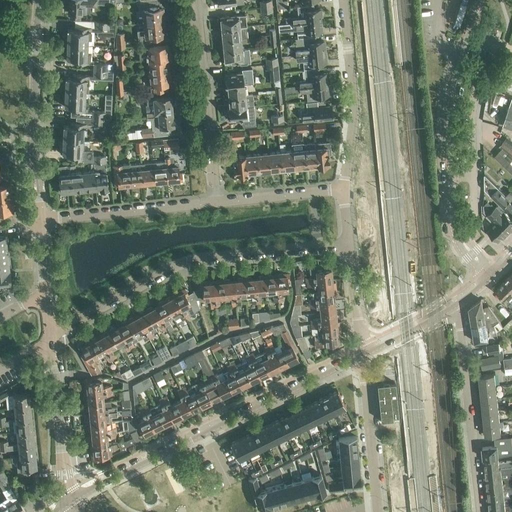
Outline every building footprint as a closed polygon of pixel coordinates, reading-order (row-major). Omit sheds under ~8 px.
[(65,0),(65,2),(69,2),(68,12),(81,13),(81,11),(85,11),(86,5),(97,5),(97,4),(109,4),(112,4),(112,0),(65,0)] [(164,0),(140,0),(141,14),(143,13),(144,23),(163,21),(162,7),(165,7),(164,0)] [(275,0),(277,8),(286,7),(288,7),(287,0),(282,1),(281,0),(275,0)] [(292,17),(285,18),(286,24),(293,23),(320,20),(320,16),(321,16),(321,9),(314,10),(313,5),(297,6),(297,13),(298,17),(292,17)] [(221,28),(239,27),(246,26),(245,14),(238,15),(220,17),(221,28)] [(286,24),(283,24),(283,32),(300,30),(300,38),(315,37),(314,32),(322,31),(320,20),(293,23),(286,24)] [(91,31),(97,31),(96,35),(114,36),(116,22),(95,21),(95,27),(84,27),(74,26),(73,26),(74,27),(74,30),(67,30),(67,44),(87,45),(87,38),(90,38),(91,31)] [(144,23),(145,30),(138,31),(139,38),(138,38),(138,42),(144,41),(144,46),(145,46),(147,45),(168,43),(167,34),(164,34),(163,21),(144,23)] [(222,34),(221,34),(221,40),(240,38),(247,37),(246,26),(239,27),(221,28),(222,34)] [(124,32),(115,33),(116,40),(116,46),(116,48),(125,47),(124,32)] [(302,49),(295,49),(296,55),(324,52),(323,48),(325,48),(324,41),(315,42),(315,37),(300,38),(302,49)] [(224,51),(241,49),(240,38),(221,40),(222,46),(223,45),(224,51)] [(147,45),(148,52),(139,53),(139,60),(146,59),(146,60),(170,57),(168,43),(147,45)] [(67,44),(66,59),(73,59),(72,62),(72,63),(73,62),(89,64),(90,53),(87,53),(87,45),(67,44)] [(249,48),(241,49),(224,51),(225,62),(236,61),(237,64),(240,64),(240,65),(247,64),(247,63),(251,63),(249,48)] [(324,52),(296,55),(297,61),(302,60),(303,70),(318,69),(318,64),(326,63),(325,56),(324,56),(324,52)] [(168,70),(167,60),(170,60),(170,57),(146,60),(147,65),(149,64),(150,72),(168,70)] [(295,87),(293,87),(299,87),(327,84),(326,73),(319,74),(318,69),(303,70),(304,81),(299,82),(294,83),(295,87)] [(167,90),(167,84),(170,83),(168,70),(150,72),(150,80),(148,81),(149,86),(150,86),(151,91),(152,91),(154,91),(167,90)] [(225,79),(224,79),(224,85),(226,85),(226,86),(243,84),(254,83),(252,71),(242,72),(242,73),(235,73),(225,74),(225,79)] [(65,78),(65,92),(85,93),(88,93),(88,85),(89,75),(82,75),(72,74),(71,74),(72,75),(72,78),(65,78)] [(228,91),(225,91),(226,97),(245,95),(251,95),(245,95),(243,84),(226,86),(228,86),(228,91)] [(327,84),(299,87),(300,92),(307,92),(308,102),(324,100),(323,95),(329,95),(329,88),(327,88),(327,84)] [(151,91),(142,92),(142,99),(146,99),(147,105),(145,105),(146,113),(154,112),(154,113),(172,112),(171,96),(155,98),(154,91),(152,91),(151,91)] [(65,92),(64,106),(70,107),(70,110),(70,111),(71,110),(70,117),(76,117),(90,118),(111,119),(111,114),(106,113),(106,112),(87,111),(87,101),(85,101),(85,93),(65,92)] [(245,95),(226,97),(227,103),(229,103),(230,107),(228,108),(253,106),(252,95),(251,95),(245,95)] [(511,128),(511,97),(511,98),(502,125),(511,128)] [(308,113),(302,114),(302,121),(320,119),(330,118),(330,114),(331,114),(330,106),(324,107),(324,100),(308,102),(306,102),(308,113)] [(228,110),(227,110),(227,115),(229,115),(229,120),(241,119),(244,125),(255,124),(253,106),(228,108),(228,110)] [(273,125),(277,125),(284,124),(282,109),(276,110),(277,115),(271,115),(271,122),(273,122),(273,125)] [(136,131),(127,132),(128,138),(169,134),(168,130),(171,130),(170,126),(174,126),(177,125),(176,117),(173,117),(172,112),(154,113),(154,112),(146,113),(147,119),(151,119),(152,126),(141,127),(141,128),(135,128),(136,131)] [(63,125),(63,140),(83,141),(83,133),(86,134),(86,124),(90,124),(90,118),(76,117),(76,123),(70,122),(69,122),(70,123),(70,126),(63,125)] [(313,124),(313,131),(325,130),(325,123),(313,124)] [(243,141),(243,137),(242,130),(230,132),(231,141),(231,142),(243,141)] [(511,140),(507,137),(503,141),(511,148),(511,140)] [(178,138),(162,139),(163,146),(163,149),(179,147),(178,138)] [(63,140),(62,154),(68,154),(68,157),(68,158),(69,157),(92,159),(93,147),(88,147),(88,141),(83,141),(63,140)] [(501,149),(498,152),(511,165),(511,148),(503,141),(499,146),(501,149)] [(303,142),(291,144),(292,150),(294,170),(300,169),(300,167),(305,167),(303,149),(303,143),(303,142)] [(315,142),(303,143),(303,149),(305,167),(310,166),(311,168),(316,168),(315,166),(317,166),(315,144),(315,142)] [(315,144),(317,166),(319,166),(320,168),(324,167),(324,165),(329,165),(328,153),(330,153),(329,142),(315,144)] [(292,150),(286,151),(285,143),(279,144),(280,151),(282,169),(287,169),(287,171),(294,170),(292,150)] [(280,151),(268,153),(270,173),(277,172),(277,170),(282,169),(280,151)] [(511,165),(498,152),(494,156),(511,173),(511,165)] [(268,153),(256,154),(258,172),(263,171),(263,173),(270,173),(268,153)] [(256,154),(245,155),(246,173),(248,173),(248,175),(253,174),(253,172),(258,172),(256,154)] [(245,155),(234,156),(226,156),(230,166),(234,166),(234,174),(239,174),(239,176),(244,175),(244,173),(246,173),(245,155)] [(166,181),(173,180),(173,182),(182,181),(181,173),(178,173),(178,167),(178,161),(173,162),(173,156),(168,156),(168,158),(164,158),(165,161),(164,161),(164,167),(166,181)] [(155,184),(159,184),(159,182),(166,181),(164,167),(164,161),(153,162),(155,184)] [(109,164),(109,162),(93,163),(93,167),(94,170),(95,188),(100,188),(100,190),(108,189),(106,169),(109,169),(109,165),(109,164)] [(141,163),(143,183),(150,183),(150,185),(155,184),(153,162),(141,163)] [(131,187),(137,186),(137,184),(143,183),(141,163),(129,164),(129,163),(128,164),(129,170),(131,187)] [(124,187),(131,187),(129,170),(128,164),(118,165),(113,165),(115,186),(124,185),(124,187)] [(69,165),(64,165),(58,166),(58,174),(60,192),(72,191),(69,165)] [(82,172),(76,172),(75,165),(69,165),(72,191),(84,189),(82,172)] [(84,189),(95,188),(94,170),(82,172),(84,189)] [(484,190),(499,204),(498,204),(506,212),(508,210),(511,214),(511,192),(510,190),(506,195),(485,174),(484,175),(484,190)] [(0,197),(11,197),(9,183),(0,184),(0,197)] [(0,197),(0,211),(12,210),(11,197),(0,197)] [(484,206),(487,207),(499,219),(498,220),(501,223),(500,224),(508,233),(511,228),(511,220),(505,213),(506,212),(498,204),(495,207),(491,203),(490,204),(487,202),(484,205),(483,205),(483,206),(484,206)] [(483,207),(483,212),(487,216),(494,223),(491,227),(492,228),(488,232),(489,233),(497,241),(501,237),(502,238),(508,233),(500,224),(501,223),(498,220),(499,219),(487,207),(484,206),(483,207)] [(0,287),(1,286),(1,283),(10,283),(9,269),(8,269),(7,262),(0,262),(0,287)] [(307,278),(308,282),(332,279),(331,269),(323,270),(323,264),(311,266),(309,267),(310,272),(310,277),(307,278)] [(275,275),(278,302),(283,301),(282,291),(288,291),(288,288),(291,287),(290,280),(289,280),(289,273),(275,275)] [(265,276),(266,293),(272,292),(273,302),(278,302),(275,275),(265,276)] [(258,278),(254,279),(257,304),(262,304),(261,294),(266,293),(265,276),(258,276),(258,278)] [(251,277),(244,278),(246,298),(252,297),(252,305),(257,304),(254,279),(251,279),(251,277)] [(241,306),(240,298),(246,298),(244,278),(237,278),(237,280),(233,281),(236,306),(241,306)] [(230,279),(223,280),(225,297),(225,301),(231,301),(232,307),(236,306),(233,281),(230,281),(230,279)] [(332,282),(332,279),(308,282),(308,287),(317,286),(318,291),(336,289),(335,282),(332,282)] [(219,298),(225,297),(223,280),(212,281),(215,308),(216,308),(216,314),(226,313),(226,307),(220,308),(219,298)] [(212,281),(199,282),(200,289),(193,291),(198,300),(210,299),(211,309),(215,308),(212,281)] [(511,289),(504,281),(495,290),(502,297),(508,303),(511,307),(511,306),(511,289)] [(296,294),(301,293),(300,283),(303,283),(295,283),(296,294)] [(186,318),(190,316),(189,315),(200,308),(197,300),(198,300),(193,291),(188,294),(185,288),(173,295),(186,318)] [(313,298),(309,298),(310,303),(334,300),(334,298),(337,298),(336,289),(318,291),(313,292),(313,298)] [(301,293),(296,294),(293,304),(302,304),(301,293)] [(179,315),(182,321),(186,318),(173,295),(164,300),(173,318),(179,315)] [(503,327),(498,320),(489,307),(488,306),(483,308),(482,300),(481,299),(470,307),(469,309),(471,324),(482,322),(481,318),(484,318),(484,320),(490,319),(491,326),(494,326),(496,332),(503,327)] [(169,322),(168,320),(173,318),(164,300),(158,303),(158,305),(155,307),(167,328),(169,331),(174,329),(170,322),(169,322)] [(335,311),(334,300),(310,303),(310,308),(320,307),(320,312),(335,311)] [(291,315),(298,314),(301,314),(300,304),(302,304),(293,304),(291,315)] [(151,307),(145,310),(153,325),(159,322),(163,331),(167,328),(155,307),(152,308),(151,307)] [(136,315),(149,339),(153,336),(151,333),(156,330),(153,325),(145,310),(136,315)] [(259,321),(270,318),(269,313),(268,310),(262,311),(262,314),(258,314),(259,321)] [(320,312),(321,318),(312,319),(312,324),(336,321),(335,311),(320,312)] [(298,314),(291,315),(289,322),(291,326),(298,325),(298,314)] [(127,320),(138,340),(143,337),(145,341),(149,339),(136,315),(127,320)] [(238,327),(238,326),(237,318),(227,319),(228,328),(238,327)] [(486,327),(491,326),(490,319),(484,320),(484,318),(481,318),(482,322),(471,324),(474,342),(488,339),(486,327)] [(122,325),(119,327),(131,349),(135,346),(133,343),(138,340),(127,320),(121,324),(122,325)] [(340,331),(340,324),(337,324),(336,321),(312,324),(313,329),(317,328),(318,334),(337,332),(340,331)] [(278,325),(270,327),(273,332),(274,336),(281,333),(287,347),(282,350),(288,364),(298,359),(295,352),(297,351),(293,342),(289,336),(283,323),(280,324),(278,325)] [(300,325),(298,325),(291,326),(293,333),(294,336),(302,335),(300,325)] [(268,327),(259,329),(262,333),(263,337),(273,332),(270,327),(270,326),(268,327)] [(115,327),(108,330),(118,348),(123,345),(127,351),(131,349),(119,327),(116,329),(115,327)] [(249,331),(251,336),(252,338),(262,333),(259,329),(249,331)] [(108,330),(99,335),(112,359),(116,357),(113,351),(118,348),(108,330)] [(238,334),(242,341),(251,336),(249,331),(238,334)] [(318,334),(318,340),(314,341),(315,347),(337,345),(336,342),(338,342),(337,332),(318,334)] [(228,336),(231,343),(232,343),(232,345),(241,340),(238,334),(228,336)] [(99,335),(90,340),(98,355),(103,353),(108,361),(112,359),(99,335)] [(197,343),(197,342),(193,335),(185,339),(190,346),(197,343)] [(302,335),(294,336),(302,350),(308,347),(306,341),(304,335),(302,336),(302,335)] [(231,343),(228,336),(218,341),(221,347),(222,348),(231,343)] [(190,346),(185,339),(176,344),(180,351),(190,346)] [(101,361),(98,355),(90,340),(84,344),(85,345),(81,348),(84,353),(81,355),(91,374),(94,373),(94,374),(95,374),(102,372),(100,370),(100,369),(97,363),(101,361)] [(282,350),(276,353),(272,344),(271,345),(269,341),(266,343),(268,346),(279,368),(288,364),(282,350)] [(499,343),(487,345),(488,353),(500,351),(499,343)] [(180,351),(176,344),(169,348),(173,355),(180,351)] [(165,345),(156,350),(158,355),(162,360),(171,356),(165,345)] [(268,346),(264,348),(268,357),(266,358),(263,351),(260,353),(269,373),(271,376),(278,372),(276,369),(279,368),(268,346)] [(198,361),(207,378),(210,377),(212,380),(214,379),(223,398),(232,394),(231,392),(232,392),(225,378),(220,381),(216,374),(212,376),(204,358),(206,357),(202,350),(194,354),(198,361)] [(254,356),(253,354),(249,356),(260,378),(269,373),(260,353),(254,356)] [(194,354),(179,361),(182,368),(187,365),(188,366),(198,361),(194,354)] [(158,355),(151,359),(154,364),(162,360),(158,355)] [(246,360),(241,362),(244,369),(250,382),(260,378),(249,356),(245,358),(246,360)] [(482,369),(501,366),(499,356),(495,357),(481,359),(482,369)] [(149,359),(139,364),(140,366),(142,370),(152,365),(149,359)] [(179,361),(172,365),(175,371),(182,368),(179,361)] [(234,363),(230,365),(241,387),(250,382),(244,369),(241,362),(235,365),(234,363)] [(227,369),(222,372),(225,378),(232,392),(241,387),(230,365),(226,367),(227,369)] [(140,366),(131,371),(133,375),(142,370),(140,366)] [(126,379),(133,375),(130,368),(120,373),(123,378),(126,379)] [(160,370),(153,374),(156,381),(164,377),(163,374),(160,370)] [(494,374),(479,375),(480,387),(496,386),(494,374)] [(141,380),(146,388),(153,385),(148,376),(141,380)] [(212,404),(223,398),(214,379),(212,380),(210,377),(207,378),(203,380),(205,384),(202,385),(212,404)] [(112,390),(112,385),(102,386),(101,378),(84,379),(85,393),(112,390)] [(132,386),(140,401),(137,393),(146,388),(141,380),(132,385),(132,386)] [(197,383),(191,385),(191,386),(201,406),(202,406),(203,408),(212,404),(202,385),(205,384),(203,380),(197,383)] [(386,383),(377,384),(381,420),(399,418),(395,382),(386,383)] [(191,386),(186,390),(185,386),(181,388),(192,411),(201,406),(191,386)] [(480,387),(481,399),(497,398),(496,386),(480,387)] [(182,416),(192,411),(181,388),(177,390),(181,399),(176,402),(182,416)] [(86,403),(103,401),(103,396),(112,395),(112,390),(85,393),(86,403)] [(337,390),(327,395),(335,412),(345,407),(346,407),(337,390)] [(6,392),(0,395),(0,397),(1,400),(5,398),(5,396),(8,395),(7,393),(6,392)] [(8,395),(5,396),(5,398),(7,408),(14,407),(30,406),(29,393),(13,395),(8,395)] [(327,395),(317,400),(318,400),(326,416),(335,412),(327,395)] [(162,398),(173,420),(182,416),(176,402),(170,405),(166,396),(162,398)] [(160,403),(154,406),(164,425),(173,420),(162,398),(158,400),(160,403)] [(481,399),(482,411),(498,410),(497,398),(481,399)] [(129,399),(123,399),(121,400),(122,408),(130,407),(129,399)] [(318,400),(308,404),(316,421),(326,416),(318,400)] [(110,401),(103,401),(86,403),(87,410),(89,410),(89,414),(117,411),(116,406),(114,406),(111,407),(110,401)] [(308,404),(298,409),(307,426),(316,421),(308,404)] [(143,407),(154,430),(164,425),(154,406),(149,409),(147,405),(143,407)] [(30,406),(14,407),(15,420),(31,418),(30,406)] [(138,421),(145,435),(154,430),(143,407),(139,409),(143,418),(138,421)] [(298,409),(289,414),(297,431),(307,426),(298,409)] [(499,422),(498,410),(482,411),(484,423),(499,422)] [(90,417),(88,417),(88,424),(112,422),(111,416),(117,415),(117,411),(89,414),(90,417)] [(288,414),(279,419),(287,435),(297,431),(289,414),(288,414)] [(33,430),(31,418),(15,420),(6,421),(0,421),(0,425),(6,425),(13,425),(13,432),(16,432),(33,430)] [(279,419),(269,424),(277,440),(287,435),(279,419)] [(122,420),(123,430),(134,427),(132,422),(132,420),(123,421),(123,420),(122,420)] [(116,432),(116,427),(112,428),(112,422),(88,424),(89,431),(91,431),(91,434),(116,432)] [(485,436),(495,434),(501,434),(499,422),(484,423),(485,436)] [(269,424),(259,428),(268,445),(277,440),(269,424)] [(259,428),(250,433),(258,450),(268,445),(259,428)] [(117,442),(114,442),(111,443),(91,445),(92,461),(101,460),(101,455),(109,454),(140,439),(135,429),(130,432),(132,437),(125,440),(117,442)] [(16,432),(18,444),(34,442),(33,430),(16,432)] [(107,443),(107,437),(117,436),(116,432),(91,434),(92,438),(90,438),(91,445),(111,443),(114,442),(107,443)] [(250,433),(240,438),(248,455),(258,450),(250,433)] [(356,435),(338,437),(340,456),(358,454),(356,435)] [(482,447),(483,458),(498,456),(511,454),(511,449),(511,436),(495,438),(496,445),(496,446),(492,446),(482,447)] [(230,442),(230,443),(238,460),(239,459),(248,455),(240,438),(230,443),(230,442)] [(18,444),(8,445),(3,445),(1,447),(0,447),(0,450),(8,449),(18,448),(19,456),(35,455),(34,442),(18,444)] [(358,454),(340,456),(341,466),(359,464),(358,454)] [(29,468),(36,467),(35,455),(19,456),(12,457),(12,462),(16,462),(18,475),(30,474),(29,468)] [(498,456),(483,458),(485,469),(506,467),(511,465),(511,460),(499,462),(498,457),(498,456)] [(359,464),(341,466),(342,476),(360,474),(359,464)] [(501,477),(501,478),(511,478),(511,465),(506,467),(485,469),(486,479),(501,477)] [(0,466),(0,486),(7,497),(3,499),(7,505),(11,511),(24,511),(26,511),(13,491),(10,487),(12,486),(0,466)] [(321,474),(312,476),(317,494),(326,491),(321,474)] [(342,481),(327,483),(328,491),(354,488),(353,485),(361,484),(360,474),(342,476),(342,481)] [(312,476),(302,479),(307,497),(317,494),(312,476)] [(256,477),(248,479),(255,503),(258,502),(260,510),(270,507),(265,489),(260,491),(256,477)] [(302,479),(293,482),(297,499),(307,497),(302,479)] [(511,487),(511,481),(505,482),(502,486),(502,479),(486,481),(487,491),(511,487)] [(293,482),(283,484),(288,502),(297,499),(293,482)] [(283,484),(265,489),(270,507),(288,502),(283,484)] [(511,487),(487,491),(488,500),(505,498),(507,498),(510,497),(509,493),(511,492),(511,487)] [(0,511),(11,511),(7,505),(3,499),(0,501),(0,511)] [(504,504),(508,504),(508,500),(488,502),(489,511),(511,508),(511,504),(504,506),(504,504)]
